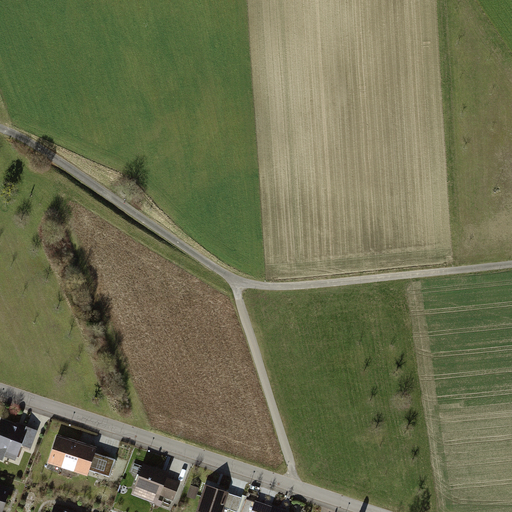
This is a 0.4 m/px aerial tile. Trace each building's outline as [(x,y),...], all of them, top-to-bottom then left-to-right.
[(36,430),(4,419),(0,429),(0,459),(11,463),(12,458),(25,462),(36,430)] [(107,448),(62,434),(53,464),(97,478),(107,448)] [(188,483),(148,467),(140,488),(180,504),(188,483)] [(230,511),(236,492),(213,486),(206,511),(230,511)] [(9,511),(17,495),(0,487),(0,511),(9,511)]
